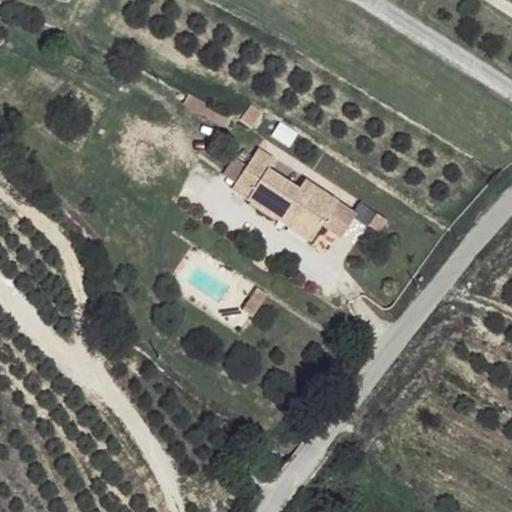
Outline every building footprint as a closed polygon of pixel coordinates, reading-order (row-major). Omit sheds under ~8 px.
[(273,178),(257,169),(235,208),(285,237),(291,227),(323,244),(325,239),(344,251),(359,225),(304,196),(297,205),(267,188),(273,178)] [(291,227),(285,237),(316,255),(323,244),(291,227)] [(268,304),(262,314),(271,320),(276,309),(268,304)] [(262,314),(253,328),(262,334),(271,320),(262,314)] [(244,451),(231,467),(238,472),(250,457),(244,451)]
